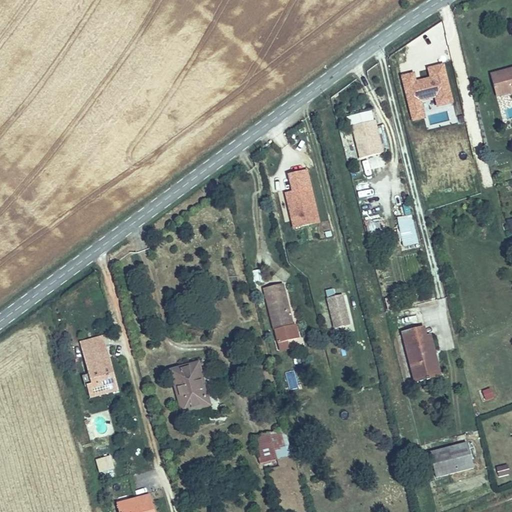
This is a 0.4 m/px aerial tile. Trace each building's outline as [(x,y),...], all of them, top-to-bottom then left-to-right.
[(494,92),(501,91),(497,75),(511,70),(511,65),(489,71),(494,92)] [(511,70),(497,75),(501,91),(511,87),(511,70)] [(372,118),(352,124),(360,155),(380,150),(372,118)] [(369,160),(372,175),(378,174),(375,159),(369,160)] [(319,219),(306,169),(288,173),(293,190),(286,192),(294,225),(319,219)] [(401,246),(417,243),(412,215),(397,218),(401,246)] [(367,232),(380,231),(379,217),(367,218),(367,232)] [(251,284),(260,283),(257,269),(249,270),(251,284)] [(297,334),(283,281),(264,286),(279,339),(297,334)] [(323,289),(332,328),(350,323),(343,293),(335,295),(333,287),(323,289)] [(401,328),(411,372),(438,365),(435,352),(430,353),(425,332),(420,333),(418,324),(401,328)] [(430,353),(435,352),(429,331),(425,332),(430,353)] [(89,395),(111,389),(108,377),(112,369),(108,355),(103,356),(99,342),(81,347),(90,379),(85,381),(89,395)] [(337,346),(337,357),(347,357),(347,347),(337,346)] [(198,362),(194,363),(199,383),(203,382),(198,362)] [(175,368),(180,388),(185,387),(189,402),(197,400),(199,407),(205,405),(203,396),(207,395),(203,382),(199,383),(194,363),(175,368)] [(438,365),(411,372),(413,379),(440,372),(438,365)] [(108,377),(111,389),(117,388),(112,369),(108,377)] [(185,387),(180,388),(186,410),(199,407),(197,400),(189,402),(185,387)] [(491,387),(481,390),(483,400),(493,398),(491,387)] [(281,427),(262,432),(270,460),(288,455),(281,427)] [(270,460),(262,432),(254,434),(262,462),(270,460)] [(471,465),(465,440),(430,449),(436,474),(471,465)] [(109,455),(95,458),(99,474),(113,470),(109,455)] [(497,476),(509,475),(508,464),(496,465),(497,476)] [(144,501),(143,496),(121,502),(123,511),(156,511),(153,499),(144,501)]
